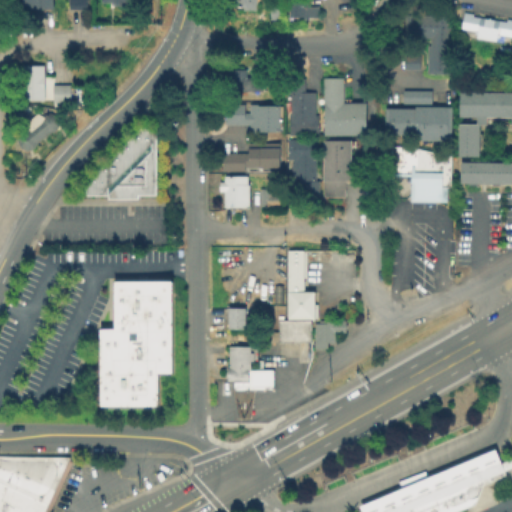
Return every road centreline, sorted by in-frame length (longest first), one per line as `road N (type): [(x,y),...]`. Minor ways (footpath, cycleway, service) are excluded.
road 1 (residential): [(173,42),(194,90),(197,446)]
road 2 (primary): [(498,333),(241,479)]
road 3 (tertiary): [(0,270),(43,193),(153,75),(173,42)]
road 4 (residential): [(511,266),(354,348),(307,388)]
road 5 (secondary): [(206,451),(139,435),(1,432)]
road 6 (residential): [(356,41),(173,42)]
road 7 (residential): [(362,235),(196,230)]
